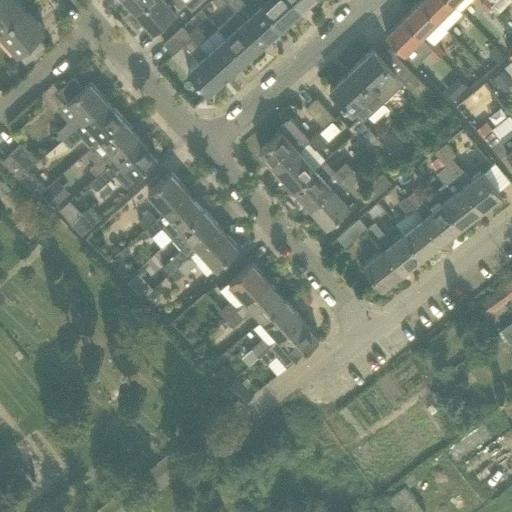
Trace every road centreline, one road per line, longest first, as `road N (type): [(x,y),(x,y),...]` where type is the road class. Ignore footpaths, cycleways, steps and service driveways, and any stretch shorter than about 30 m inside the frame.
road 1 (residential): [(368,331),(206,149)]
road 2 (residential): [(206,149),(368,0)]
road 3 (residential): [(511,222),(368,331)]
road 4 (residential): [(206,149),(96,25)]
road 5 (residential): [(247,416),(368,331)]
road 6 (residential): [(0,111),(96,25)]
